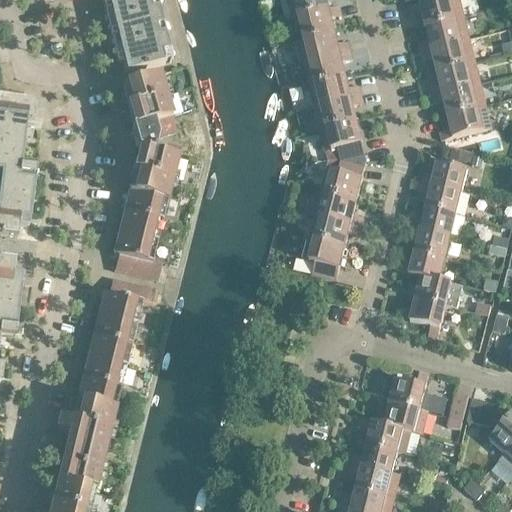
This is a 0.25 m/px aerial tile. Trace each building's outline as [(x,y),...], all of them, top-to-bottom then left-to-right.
[(168,55),(154,0),(36,0),(37,1),(39,0),(98,0),(100,1),(102,0),(106,0),(125,76),(164,66),(164,64),(163,64),(161,56),(168,55)] [(328,12),(325,0),(286,0),(292,21),(298,20),(328,12)] [(464,21),(458,0),(447,0),(409,9),(411,19),(422,16),(425,30),(464,21)] [(511,6),(510,0),(509,0),(500,2),(502,10),(511,7),(511,6)] [(334,34),(330,21),(341,18),(339,9),(328,12),(298,20),(303,42),(334,34)] [(464,21),(425,30),(429,43),(418,46),(420,54),(469,42),(464,21)] [(350,54),(348,45),(337,48),(334,34),(303,42),(298,43),(303,65),(350,54)] [(469,42),(420,54),(422,63),(433,61),(436,74),(475,65),(469,42)] [(345,79),(341,65),(352,62),(350,54),(303,65),(309,87),(314,86),(345,79)] [(475,65),(436,74),(439,87),(429,90),(431,99),(480,87),(475,65)] [(151,265),(167,203),(180,151),(156,145),(157,140),(175,135),(159,77),(126,86),(138,128),(131,130),(137,151),(144,153),(114,273),(157,284),(161,268),(151,265)] [(348,92),(345,79),(314,86),(309,87),(314,110),(320,108),(361,98),(359,89),(348,92)] [(480,87),(431,99),(433,107),(444,105),(447,118),(485,108),(480,87)] [(320,108),(314,110),(320,132),(356,123),(352,109),(363,107),(361,98),(320,108)] [(0,127),(25,131),(27,117),(34,118),(35,109),(20,107),(20,108),(0,105),(0,127)] [(440,134),(442,144),(491,131),(485,108),(447,118),(450,132),(440,134)] [(327,163),(366,164),(356,123),(320,132),(327,163)] [(0,148),(23,152),(24,139),(32,140),(33,132),(25,131),(0,127),(0,148)] [(36,166),(21,164),(23,152),(0,148),(0,171),(1,172),(35,176),(36,166)] [(474,159),(471,168),(481,170),(483,161),(474,159)] [(325,173),(320,196),(356,204),(366,164),(327,163),(325,173)] [(461,196),(467,172),(437,165),(433,179),(423,176),(420,186),(461,196)] [(0,237),(16,239),(18,227),(28,229),(35,176),(1,172),(0,182),(0,237)] [(420,186),(418,193),(429,196),(426,209),(456,217),(461,196),(420,186)] [(356,204),(320,196),(314,218),(361,229),(363,221),(352,218),(356,204)] [(426,209),(422,223),(412,220),(409,230),(450,240),(456,217),(426,209)] [(345,249),(348,235),(359,238),(361,229),(314,218),(309,240),(345,249)] [(503,223),(501,228),(511,231),(511,227),(511,221),(507,220),(503,223)] [(409,230),(407,238),(418,240),(415,253),(445,261),(450,240),(409,230)] [(494,239),(492,249),(506,252),(508,242),(494,239)] [(303,263),(315,266),(312,278),(336,284),(345,249),(309,240),(303,263)] [(445,261),(415,253),(411,267),(401,265),(398,274),(421,280),(421,279),(439,284),(445,261)] [(0,326),(15,329),(22,277),(12,275),(13,263),(0,261),(0,326)] [(421,279),(421,280),(415,302),(445,309),(457,312),(462,289),(439,284),(421,279)] [(503,289),(511,291),(511,282),(505,281),(503,289)] [(112,283),(82,404),(77,424),(72,423),(65,421),(59,419),(56,432),(62,434),(68,435),(73,437),(54,511),(90,511),(141,308),(150,310),(154,294),(112,283)] [(484,294),(496,297),(498,287),(486,284),(484,294)] [(427,342),(437,344),(445,309),(415,302),(410,324),(430,329),(427,342)] [(477,308),(475,317),(488,320),(491,312),(477,308)] [(494,326),(507,329),(509,320),(496,317),(494,326)] [(0,337),(14,339),(15,329),(0,326),(0,337)] [(504,337),(507,329),(494,326),(492,334),(504,337)] [(428,377),(419,375),(416,388),(395,383),(389,405),(428,415),(428,414),(420,412),(428,377)] [(405,377),(403,384),(413,387),(415,379),(405,377)] [(468,401),(456,397),(450,420),(463,424),(468,401)] [(466,425),(479,428),(485,405),(472,402),(466,425)] [(410,435),(422,438),(428,415),(389,405),(384,427),(411,434),(410,435)] [(485,405),(479,428),(489,431),(497,409),(485,405)] [(496,414),(492,424),(496,428),(503,421),(496,414)] [(511,416),(489,443),(506,458),(511,450),(511,416)] [(447,430),(460,433),(463,424),(450,420),(447,430)] [(384,427),(362,421),(359,431),(370,433),(367,447),(397,455),(405,457),(410,435),(411,434),(384,427)] [(353,458),(351,466),(391,476),(397,455),(367,447),(363,460),(353,458)] [(511,476),(511,450),(506,458),(499,465),(511,476)] [(351,466),(348,475),(359,477),(355,492),(394,501),(400,478),(391,476),(351,466)] [(464,492),(470,497),(479,488),(472,482),(464,492)] [(485,493),(479,488),(470,497),(477,503),(485,493)] [(355,492),(352,504),(342,502),(340,511),(344,511),(391,511),(394,501),(355,492)]
